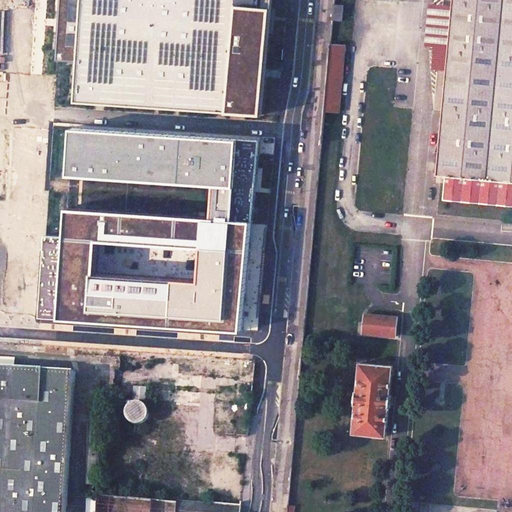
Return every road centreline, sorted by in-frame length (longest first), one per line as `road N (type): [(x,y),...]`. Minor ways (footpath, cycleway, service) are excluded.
road 1 (unclassified): [(259,511),(306,0)]
road 2 (unknown): [(274,347),(0,328)]
